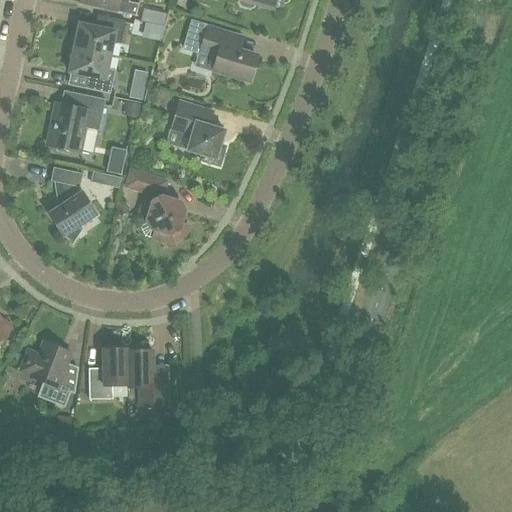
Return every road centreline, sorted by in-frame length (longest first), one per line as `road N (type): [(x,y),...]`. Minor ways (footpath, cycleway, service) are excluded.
road 1 (residential): [(339,0),(251,222),(192,281),(151,299),(78,296),(49,280),(0,220)]
road 2 (tertiary): [(307,511),(478,0)]
